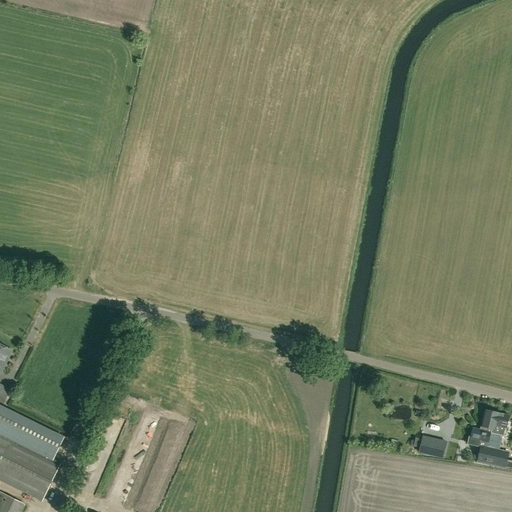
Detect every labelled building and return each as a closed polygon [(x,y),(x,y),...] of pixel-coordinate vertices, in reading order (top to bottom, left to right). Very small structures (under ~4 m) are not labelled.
[(77,292),(78,286),(70,284),(69,290),(77,292)] [(0,372),(2,373),(12,351),(0,344),(0,372)] [(10,391),(0,385),(0,399),(5,402),(10,391)] [(0,479),(43,500),(61,463),(53,459),(64,438),(0,406),(0,479)] [(473,429),(471,437),(469,437),(468,444),(481,447),(478,460),(492,463),(495,449),(487,447),(488,441),(490,432),(491,428),(490,428),(492,420),(491,420),(493,411),(485,409),(480,430),(473,429)] [(505,435),(509,415),(493,411),(491,420),(492,420),(490,428),(491,428),(490,432),(505,435)] [(407,446),(409,440),(394,436),(392,443),(407,446)] [(414,446),(420,448),(422,439),(416,437),(414,446)] [(436,451),(438,442),(422,439),(420,448),(436,451)] [(505,466),(509,452),(495,449),(492,463),(505,466)] [(97,452),(86,480),(94,483),(104,455),(97,452)] [(21,511),(25,505),(0,492),(0,511),(21,511)]
